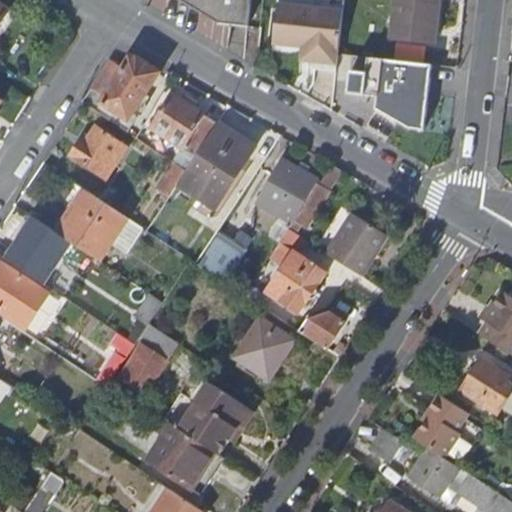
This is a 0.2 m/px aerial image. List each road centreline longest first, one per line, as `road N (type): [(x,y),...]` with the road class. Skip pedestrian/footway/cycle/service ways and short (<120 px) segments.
road 1 (tertiary): [(115,13),(468,219)]
road 2 (residential): [(468,219),(274,511)]
road 3 (residential): [(468,219),(490,0)]
road 4 (residential): [(0,190),(115,13)]
